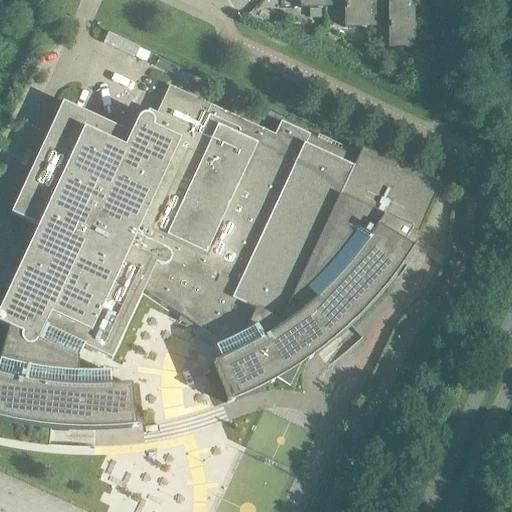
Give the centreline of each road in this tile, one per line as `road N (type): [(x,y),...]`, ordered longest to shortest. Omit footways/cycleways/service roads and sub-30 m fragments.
road 1 (secondary): [(511,316),(426,511)]
road 2 (secondary): [(455,511),(511,381)]
